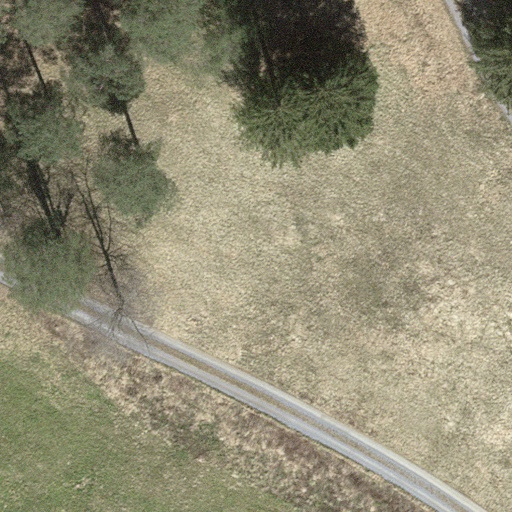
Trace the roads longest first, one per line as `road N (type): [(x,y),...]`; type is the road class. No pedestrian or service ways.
road 1 (track): [(0,267),(225,373),(473,511)]
road 2 (track): [(511,108),(456,0)]
